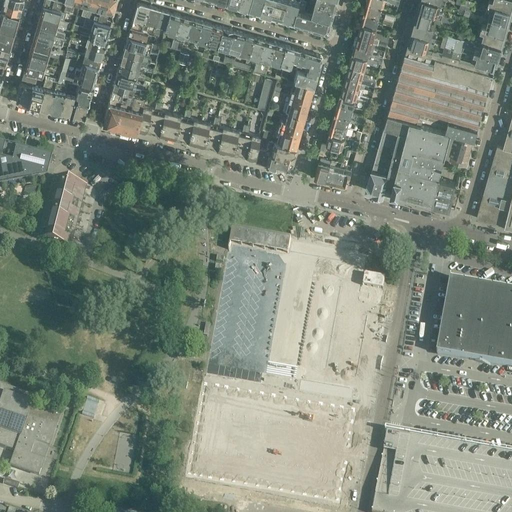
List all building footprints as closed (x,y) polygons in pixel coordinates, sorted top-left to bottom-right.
[(71,0),(71,1),(68,11),(68,12),(72,13),(75,3),(79,4),(80,0),(71,0)] [(80,0),(79,4),(79,5),(83,6),(81,14),(85,16),(87,7),(89,0),(80,0)] [(89,0),(87,7),(85,16),(84,17),(85,17),(89,18),(92,8),(96,10),(98,0),(89,0)] [(98,0),(96,10),(100,11),(99,16),(94,14),(93,19),(94,19),(102,22),(104,12),(107,0),(98,0)] [(107,0),(104,12),(102,22),(110,24),(111,20),(107,18),(109,13),(113,14),(116,0),(107,0)] [(239,0),(238,6),(249,9),(251,0),(239,0)] [(251,0),(249,9),(260,12),(263,0),(251,0)] [(263,0),(260,12),(271,15),(275,0),(263,0)] [(275,0),(271,15),(282,19),(287,0),(275,0)] [(291,0),(287,0),(282,19),(293,22),(297,10),(299,3),(291,0)] [(297,10),(293,22),(311,27),(314,15),(312,14),(303,12),(306,0),(304,0),(300,0),(299,3),(297,10)] [(315,0),(315,3),(334,9),(337,0),(315,0)] [(418,9),(420,9),(442,15),(443,11),(439,10),(441,3),(431,0),(420,0),(420,1),(418,9)] [(492,0),(488,0),(488,3),(511,10),(511,7),(511,0),(492,0),(493,0),(492,0)] [(0,5),(2,6),(0,10),(19,15),(21,7),(3,2),(0,1),(0,5)] [(136,3),(133,17),(130,26),(142,30),(145,21),(144,21),(149,5),(139,2),(136,3)] [(367,2),(364,12),(379,17),(382,7),(367,2)] [(312,14),(314,15),(331,20),(334,9),(315,3),(312,14)] [(511,10),(488,3),(487,8),(490,9),(488,16),(491,17),(508,22),(509,18),(511,10)] [(42,5),(40,13),(68,21),(70,17),(60,14),(61,10),(55,9),(51,7),(43,5),(42,5)] [(149,5),(144,21),(145,21),(142,30),(147,32),(150,22),(154,24),(159,8),(149,5)] [(159,8),(154,24),(152,33),(155,34),(158,35),(161,25),(164,27),(169,11),(159,8)] [(0,10),(0,9),(0,18),(17,23),(19,15),(0,10)] [(414,20),(417,21),(435,26),(437,19),(440,20),(449,22),(450,18),(442,16),(442,15),(420,9),(418,9),(414,20)] [(468,19),(471,11),(465,9),(462,17),(468,19)] [(384,18),(393,21),(396,10),(393,10),(391,14),(386,13),(384,18)] [(169,11),(164,27),(164,30),(174,33),(180,14),(169,11)] [(364,12),(361,22),(376,27),(379,17),(364,12)] [(40,13),(38,21),(57,27),(58,23),(67,26),(68,21),(40,13)] [(180,14),(174,33),(171,42),(170,47),(175,48),(178,39),(183,40),(184,36),(190,17),(180,14)] [(314,15),(311,27),(326,31),(329,30),(331,20),(314,15)] [(482,22),(481,27),(505,33),(506,30),(507,26),(508,22),(491,17),(488,16),(486,23),(482,22)] [(91,28),(107,33),(110,24),(102,22),(94,19),(93,19),(89,18),(85,17),(82,26),(91,28)] [(190,17),(184,36),(195,39),(201,20),(190,17)] [(0,26),(14,31),(17,23),(0,18),(0,26)] [(201,20),(195,39),(205,42),(211,23),(201,20)] [(413,24),(411,32),(435,39),(436,35),(432,34),(435,26),(417,21),(414,20),(413,24)] [(38,21),(35,29),(64,37),(65,33),(56,30),(57,27),(38,21)] [(361,22),(358,32),(388,41),(391,31),(388,30),(386,35),(380,33),(379,34),(374,33),(376,27),(361,22)] [(90,33),(88,37),(105,41),(107,33),(91,28),(82,26),(74,23),(72,28),(80,30),(90,33)] [(211,23),(205,42),(216,45),(222,26),(211,23)] [(0,35),(12,39),(14,31),(0,26),(0,35)] [(130,26),(128,35),(145,40),(146,36),(154,39),(155,34),(152,33),(148,32),(147,32),(142,30),(130,26)] [(222,26),(216,45),(226,48),(232,29),(222,26)] [(505,33),(481,27),(480,31),(484,32),(481,39),(499,45),(501,45),(503,37),(505,33)] [(33,37),(52,42),(61,45),(64,37),(35,29),(33,37)] [(232,29),(226,48),(237,51),(243,32),(232,29)] [(243,32),(237,51),(247,54),(253,35),(243,32)] [(358,32),(355,42),(374,48),(376,42),(386,45),(388,41),(358,32)] [(409,44),(408,43),(408,44),(428,50),(430,42),(434,43),(435,39),(411,32),(409,39),(411,39),(409,44)] [(0,44),(10,47),(12,39),(0,35),(0,44)] [(76,42),(86,45),(102,50),(105,41),(88,37),(88,40),(71,35),(69,40),(73,41),(76,42)] [(147,40),(145,40),(128,35),(125,44),(144,50),(152,53),(158,54),(159,50),(151,48),(152,47),(145,45),(147,40)] [(253,35),(247,54),(246,58),(256,61),(257,57),(258,57),(263,38),(253,35)] [(428,50),(408,44),(384,126),(398,130),(392,154),(400,156),(409,119),(451,130),(475,137),(493,75),(491,74),(493,69),(491,68),(475,63),(460,59),(462,53),(463,47),(466,40),(457,37),(448,35),(446,42),(444,48),(442,54),(428,50)] [(33,37),(31,45),(65,54),(66,50),(51,46),(52,42),(33,37)] [(263,38),(258,57),(257,57),(256,61),(254,70),(265,73),(266,70),(266,69),(267,65),(262,63),(263,59),(268,60),(274,41),(263,38)] [(474,50),(475,51),(498,57),(500,49),(501,45),(499,45),(481,39),(479,47),(476,46),(476,45),(470,43),(471,42),(466,40),(463,47),(474,50)] [(274,41),(268,60),(274,62),(279,64),(284,44),(274,41)] [(85,49),(84,53),(100,58),(102,50),(86,45),(76,42),(75,46),(85,49)] [(355,42),(352,52),(374,59),(382,61),(383,57),(372,53),(374,48),(355,42)] [(0,53),(7,55),(10,47),(0,44),(0,53)] [(144,50),(125,44),(122,53),(141,59),(149,61),(150,59),(150,57),(149,57),(149,56),(143,54),(144,50)] [(284,44),(279,64),(284,65),(281,76),(286,77),(288,71),(289,66),(292,58),(295,47),(284,44)] [(31,45),(29,53),(47,58),(48,55),(64,59),(65,55),(65,54),(31,45)] [(295,47),(292,58),(306,62),(306,64),(299,62),(298,63),(297,68),(303,70),(316,74),(321,57),(319,54),(295,47)] [(472,56),(473,55),(477,56),(475,63),(491,68),(493,69),(494,63),(496,63),(498,57),(475,51),(474,50),(463,47),(462,53),(472,56)] [(71,57),(82,60),(83,61),(83,60),(98,65),(100,58),(84,53),(70,49),(67,48),(66,50),(65,54),(65,55),(71,57)] [(184,65),(187,54),(177,51),(174,62),(184,65)] [(352,52),(349,62),(365,67),(366,62),(381,65),(382,61),(374,59),(352,52)] [(47,58),(29,53),(26,61),(45,66),(54,69),(56,64),(46,62),(47,58)] [(122,53),(120,62),(139,67),(139,68),(141,68),(147,70),(153,72),(154,68),(147,66),(147,65),(140,63),(141,59),(122,53)] [(71,57),(65,55),(64,59),(60,70),(58,78),(65,80),(65,79),(67,71),(70,62),(71,57)] [(74,73),(79,74),(77,79),(92,83),(98,65),(83,60),(83,61),(82,60),(71,57),(70,62),(74,63),(75,63),(82,65),(80,69),(76,68),(74,73)] [(26,61),(24,69),(26,70),(38,73),(43,74),(44,70),(50,72),(49,76),(56,78),(58,78),(60,70),(54,69),(45,66),(26,61)] [(120,62),(117,71),(136,76),(136,77),(150,81),(151,77),(143,75),(144,74),(140,73),(141,68),(139,68),(139,67),(120,62)] [(365,67),(349,62),(347,72),(368,79),(368,78),(376,81),(378,77),(369,74),(363,72),(365,67)] [(288,71),(295,73),(293,79),(296,80),(313,85),(316,74),(303,70),(297,68),(296,69),(292,67),(289,66),(288,71)] [(24,69),(21,78),(25,79),(24,82),(27,83),(27,84),(32,85),(34,85),(34,82),(35,82),(38,73),(26,70),(24,69)] [(117,71),(115,80),(134,85),(141,87),(148,89),(149,85),(141,83),(141,82),(135,81),(136,77),(136,76),(117,71)] [(368,79),(347,72),(344,83),(359,87),(360,82),(375,86),(376,81),(368,78),(368,79)] [(42,87),(37,106),(48,109),(56,78),(49,76),(45,75),(43,85),(42,87)] [(56,78),(48,109),(58,112),(64,91),(65,91),(67,81),(58,78),(56,78)] [(264,78),(257,107),(264,109),(272,80),(264,78)] [(115,80),(112,89),(123,92),(127,93),(131,94),(134,95),(145,98),(146,93),(139,91),(141,87),(134,85),(115,80)] [(291,90),(290,94),(299,97),(298,99),(308,102),(313,85),(296,80),(293,90),(291,90)] [(24,82),(21,81),(16,98),(17,101),(26,103),(32,85),(27,84),(27,83),(24,82)] [(64,91),(58,112),(69,114),(74,99),(78,83),(67,81),(65,91),(64,91)] [(78,83),(74,99),(87,102),(89,97),(88,97),(91,87),(78,83)] [(344,83),(341,93),(356,97),(365,100),(370,101),(372,97),(362,95),(364,88),(359,87),(344,83)] [(32,85),(26,103),(37,106),(42,87),(34,85),(32,85)] [(123,92),(112,89),(108,102),(120,105),(130,107),(130,106),(131,106),(134,95),(131,94),(127,93),(126,99),(121,98),(123,92)] [(341,93),(338,103),(353,107),(356,97),(341,93)] [(290,101),(289,105),(287,111),(304,116),(308,102),(298,99),(299,97),(290,94),(288,101),(290,101)] [(131,107),(126,129),(135,131),(136,128),(141,110),(143,105),(145,98),(134,95),(131,106),(131,107)] [(74,99),(69,114),(74,115),(74,114),(83,116),(85,110),(84,110),(87,102),(74,99)] [(366,115),(370,101),(365,100),(361,114),(366,115)] [(141,110),(136,128),(166,135),(172,113),(161,110),(163,102),(156,101),(154,108),(143,105),(141,110)] [(120,105),(108,102),(103,121),(102,121),(104,123),(115,126),(120,105)] [(338,103),(335,113),(350,117),(361,120),(365,121),(366,115),(361,114),(358,113),(357,113),(352,112),(353,107),(338,103)] [(120,105),(115,126),(126,129),(131,107),(130,107),(120,105)] [(172,113),(166,135),(196,143),(201,120),(190,117),(192,110),(185,108),(184,115),(172,113)] [(282,120),(281,125),(290,128),(289,130),(299,132),(304,116),(287,111),(284,121),(282,120)] [(335,113),(332,123),(348,127),(349,121),(353,122),(353,121),(360,123),(361,120),(350,117),(335,113)] [(497,145),(476,218),(504,225),(511,194),(511,115),(503,147),(497,145)] [(201,120),(196,143),(225,150),(230,127),(219,125),(221,117),(215,116),(213,123),(201,120)] [(371,169),(366,190),(374,192),(382,194),(384,189),(391,191),(391,192),(398,193),(399,192),(432,200),(431,202),(433,203),(448,206),(449,207),(449,206),(455,185),(456,181),(439,176),(440,175),(445,156),(451,130),(409,119),(400,156),(392,154),(388,170),(383,169),(383,171),(372,168),(372,169),(371,169)] [(230,127),(225,150),(254,158),(260,135),(248,132),(250,125),(244,123),(242,130),(230,127)] [(332,123),(329,133),(345,137),(349,138),(350,134),(346,133),(348,127),(332,123)] [(281,132),(280,135),(278,142),(295,147),(299,132),(289,130),(290,128),(281,125),(279,132),(281,132)] [(398,130),(384,126),(372,168),(383,171),(383,169),(388,170),(392,154),(398,130)] [(475,137),(451,130),(445,156),(450,157),(449,158),(467,164),(475,137)] [(326,143),(335,145),(342,147),(343,145),(345,137),(329,133),(326,143)] [(268,153),(268,152),(292,159),(295,147),(278,142),(274,140),(274,141),(268,140),(265,152),(268,153)] [(0,156),(0,184),(47,175),(52,155),(16,145),(12,159),(0,156)] [(255,162),(264,164),(275,167),(276,164),(284,166),(283,169),(286,170),(289,169),(292,159),(268,152),(268,153),(267,157),(262,156),(263,152),(258,151),(255,162)] [(319,161),(314,177),(326,180),(330,163),(331,159),(327,157),(325,162),(322,161),(321,161),(319,161)] [(330,163),(326,180),(336,182),(341,166),(335,164),(336,160),(331,159),(330,163)] [(342,162),(341,166),(336,182),(344,184),(344,185),(347,184),(347,183),(351,169),(345,167),(347,163),(342,162)] [(37,238),(37,239),(71,247),(71,246),(86,185),(53,177),(37,238)] [(461,186),(455,185),(449,206),(454,207),(461,186)] [(25,190),(23,198),(36,195),(38,188),(25,190)] [(511,511),(511,290),(416,273),(367,511),(511,511)] [(204,383),(188,473),(337,500),(353,409),(204,383)] [(34,396),(0,384),(0,446),(6,448),(14,451),(9,465),(39,475),(44,461),(45,461),(45,460),(44,460),(42,460),(47,446),(49,447),(50,447),(49,446),(59,418),(55,416),(47,414),(30,408),(34,396)] [(87,396),(82,414),(95,417),(100,399),(87,396)] [(19,484),(4,479),(3,483),(17,488),(19,484)]
